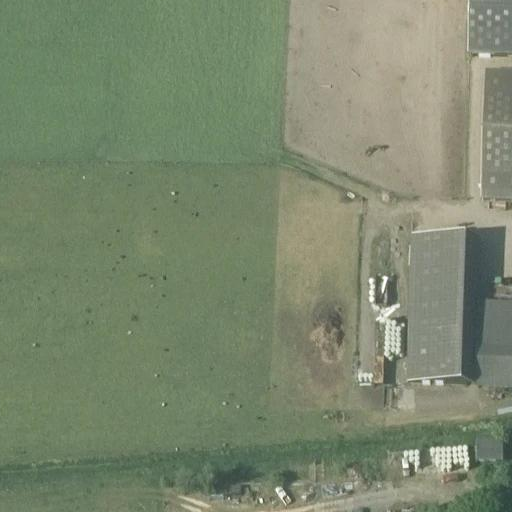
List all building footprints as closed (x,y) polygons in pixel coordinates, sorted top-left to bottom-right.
[(511,0),(470,0),(469,57),(511,58),(511,0)] [(511,73),(485,73),(481,201),(511,201),(511,73)] [(511,253),(511,228),(482,228),(481,252),(511,253)] [(410,235),(406,385),(511,387),(511,305),(474,305),(476,237),(410,235)] [(479,459),(503,460),(504,439),(479,438),(479,459)]
